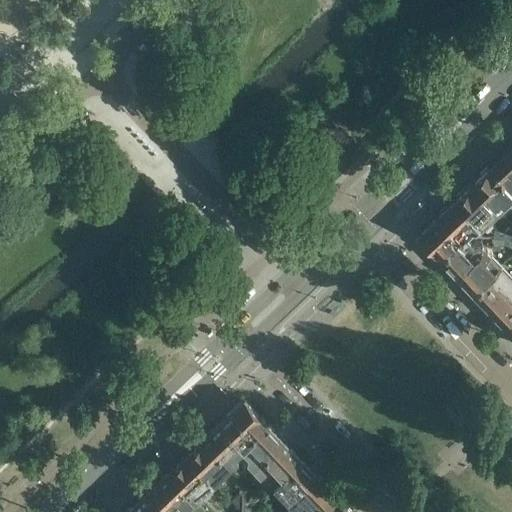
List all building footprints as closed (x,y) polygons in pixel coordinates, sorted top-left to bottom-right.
[(511,154),(508,150),(491,166),(511,188),(511,154)] [(511,192),(511,188),(491,166),(489,164),(471,182),(499,210),(506,204),(503,201),(511,192)] [(499,210),(471,182),(454,198),(479,224),(480,224),(489,214),(492,217),(499,210)] [(479,224),(454,198),(437,215),(459,237),(467,235),(473,230),(478,230),(482,226),(480,224),(479,224)] [(459,237),(437,215),(418,233),(440,256),(459,237)] [(503,234),(482,226),(478,230),(503,238),(503,234)] [(509,245),(511,242),(511,238),(503,234),(503,238),(503,246),(509,245)] [(457,274),(485,246),(481,241),(476,241),(474,243),(467,236),(467,235),(459,237),(440,256),(457,274)] [(473,291),(499,266),(489,256),(492,253),(485,246),(457,274),(473,291)] [(490,308),(511,286),(511,273),(511,274),(509,277),(499,266),(473,291),(490,308)] [(511,320),(511,286),(490,308),(506,326),(511,320)] [(266,422),(261,416),(244,398),(221,420),(243,443),(266,422)] [(243,443),(221,420),(204,437),(229,463),(243,450),(243,443)] [(256,464),(283,439),(266,422),(243,443),(243,450),(256,464)] [(229,463),(204,437),(187,453),(212,480),(215,483),(222,477),(219,473),(229,463)] [(272,482),(299,456),(283,439),(256,464),(272,482)] [(212,480),(187,453),(169,470),(194,496),(198,500),(205,494),(201,490),(212,480)] [(289,499),(316,474),(299,456),(272,482),(289,499)] [(194,496),(169,470),(152,486),(176,511),(185,511),(187,510),(184,507),(194,496)] [(310,511),(332,491),(316,474),(289,499),(301,511),(310,511)] [(176,511),(152,486),(134,503),(143,511),(176,511)] [(352,511),(338,496),(338,497),(332,491),(310,511),(352,511)] [(143,511),(134,503),(124,511),(143,511)]
